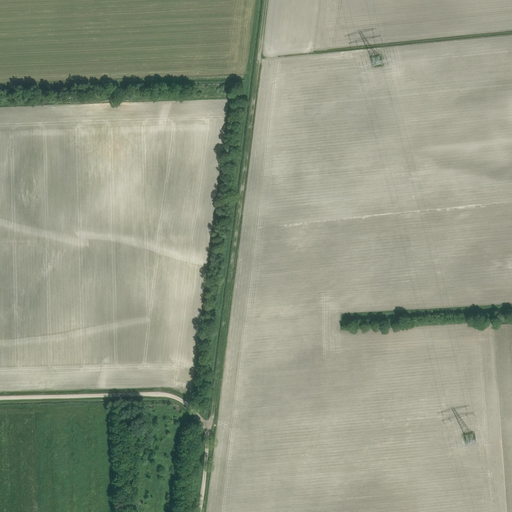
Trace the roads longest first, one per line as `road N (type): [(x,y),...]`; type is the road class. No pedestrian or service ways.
road 1 (track): [(208,426),(267,0)]
road 2 (track): [(203,422),(187,402),(167,395),(0,400)]
